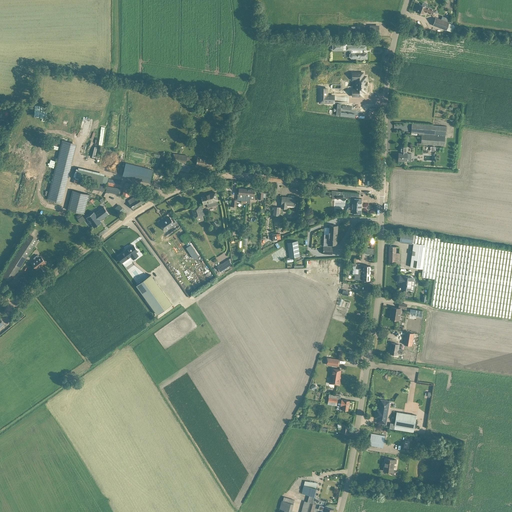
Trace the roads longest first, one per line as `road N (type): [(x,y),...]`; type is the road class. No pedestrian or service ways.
road 1 (unclassified): [(381,190),(215,176),(132,214),(26,295),(0,291)]
road 2 (unclassified): [(340,511),(377,299),(381,190)]
road 3 (unclassified): [(381,190),(385,95),(407,0)]
